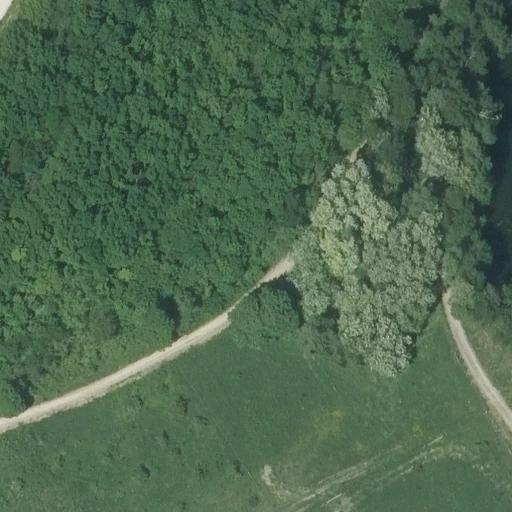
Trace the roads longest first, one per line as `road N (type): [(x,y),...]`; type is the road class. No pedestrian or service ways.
road 1 (track): [(375,130),(316,233),(253,295),(195,337),(0,422)]
road 2 (track): [(511,418),(480,380),(402,166),(375,130)]
road 3 (track): [(444,0),(375,130)]
